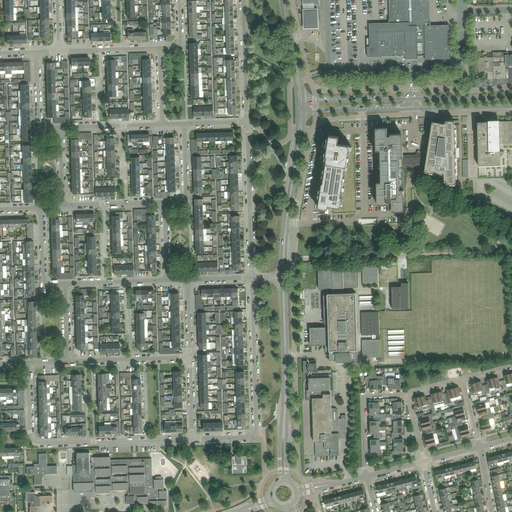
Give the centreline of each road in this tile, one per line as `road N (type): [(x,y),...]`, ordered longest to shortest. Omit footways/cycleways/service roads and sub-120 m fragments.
road 1 (residential): [(191,439),(37,442),(30,436),(28,362)]
road 2 (residential): [(253,436),(252,277)]
road 3 (residential): [(252,277),(246,121)]
road 4 (residential): [(412,67),(329,70),(327,0)]
road 5 (residential): [(366,476),(363,395),(407,394)]
road 6 (tertiary): [(285,401),(283,276)]
road 7 (residential): [(66,360),(188,357)]
road 8 (residential): [(246,121),(243,0)]
